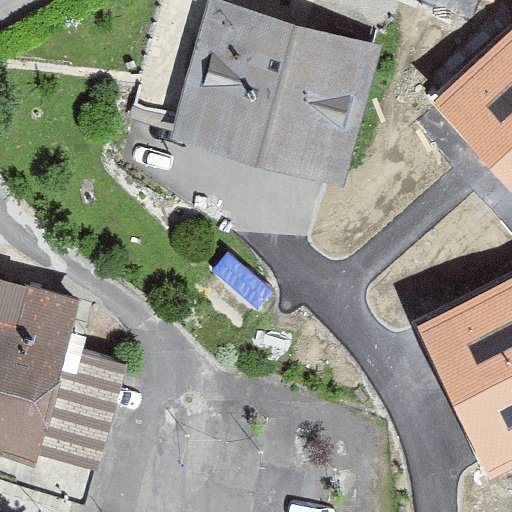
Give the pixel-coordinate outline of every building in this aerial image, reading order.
[(179,139),(346,186),(385,48),(219,1),(179,139)] [(511,28),(433,100),(511,185),(511,28)] [(230,240),(198,278),(248,318),(279,280),(230,240)] [(0,424),(22,430),(11,476),(77,493),(88,447),(106,452),(132,353),(69,337),(79,297),(0,276),(0,424)] [(511,279),(417,326),(491,477),(511,467),(511,279)] [(284,287),(246,335),(289,368),(327,321),(284,287)]
